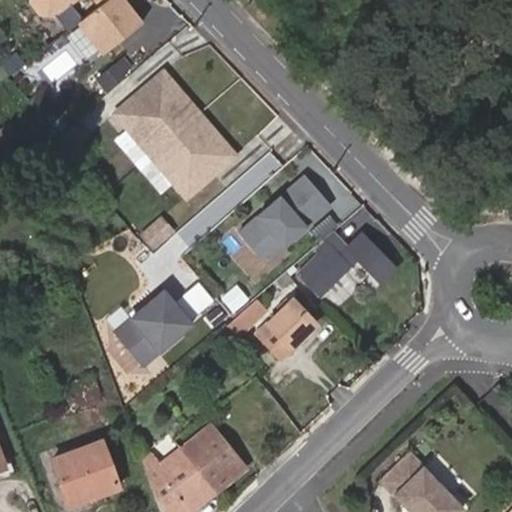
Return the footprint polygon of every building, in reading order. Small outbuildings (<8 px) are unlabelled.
[(52,16),(72,0),(93,0),(98,5),(104,0),(29,0),(29,4),(38,15),(52,16)] [(102,53),(140,22),(122,0),(104,0),(98,5),(77,22),(102,53)] [(110,87),(121,78),(112,66),(100,76),(110,87)] [(239,154),(163,67),(110,113),(186,200),(239,154)] [(0,155),(9,151),(4,139),(0,140),(0,155)] [(264,262),(329,206),(303,175),(238,231),(264,262)] [(359,259),(332,232),(313,249),(316,251),(294,272),(318,297),(359,259)] [(92,255),(71,266),(76,276),(97,264),(92,255)] [(291,280),(284,273),(274,282),(281,289),(291,280)] [(23,290),(5,297),(11,312),(29,305),(23,290)] [(138,371),(186,329),(157,295),(108,338),(138,371)] [(290,297),(255,332),(280,359),(317,325),(290,297)] [(227,325),(238,337),(267,312),(255,300),(227,325)] [(242,384),(254,374),(245,362),(232,372),(242,384)] [(101,398),(92,375),(57,388),(65,411),(101,398)] [(233,418),(268,392),(256,376),(221,403),(233,418)] [(179,449),(214,492),(244,469),(209,426),(179,449)] [(118,488),(100,440),(50,459),(68,506),(118,488)] [(161,511),(190,511),(214,492),(179,449),(159,464),(149,453),(141,459),(161,511)] [(461,511),(462,511),(421,469),(421,470),(409,457),(380,484),(393,497),(392,497),(406,511),(461,511)]
